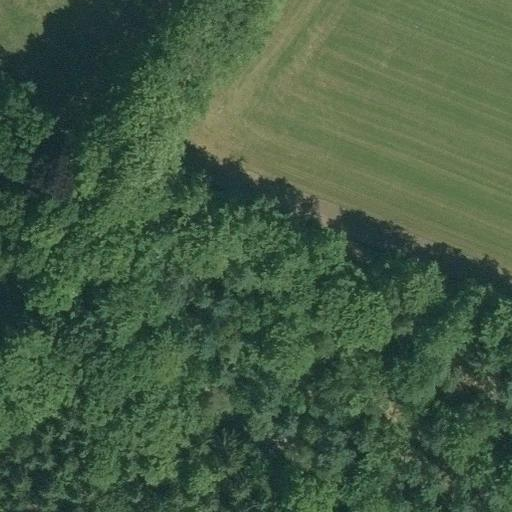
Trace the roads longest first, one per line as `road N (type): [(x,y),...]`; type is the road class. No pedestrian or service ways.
road 1 (unclassified): [(389,511),(21,268)]
road 2 (unclassified): [(21,268),(228,0)]
